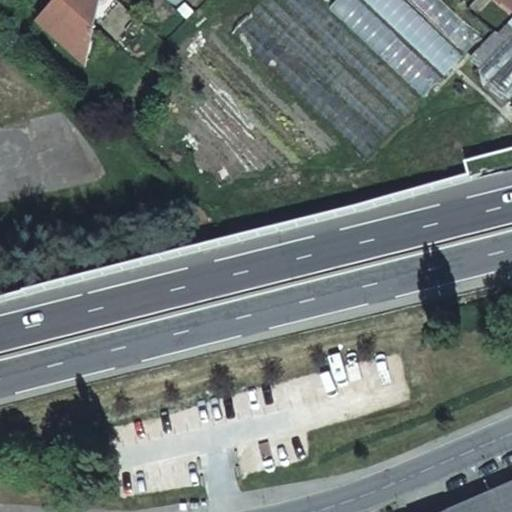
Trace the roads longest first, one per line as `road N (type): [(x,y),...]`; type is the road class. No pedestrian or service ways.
road 1 (trunk): [(0,380),(511,251)]
road 2 (trunk): [(511,203),(0,330)]
road 3 (tertiary): [(310,511),(511,432)]
